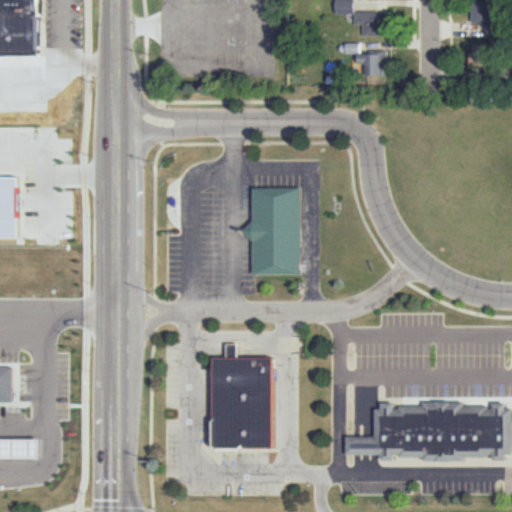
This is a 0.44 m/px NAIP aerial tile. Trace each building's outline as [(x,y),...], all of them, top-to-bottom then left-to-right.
[(0,57),(0,0),(47,0),(47,57),(0,57)] [(335,0),(354,0),(354,10),(335,10),(335,0)] [(501,36),(502,2),(475,1),(474,23),(486,23),(486,36),(501,36)] [(358,12),(388,12),(388,35),(365,35),(365,24),(358,24),(358,12)] [(345,43),(361,42),(362,51),(345,52),(345,43)] [(476,65),(494,65),(494,45),(476,45),(476,65)] [(360,54),(388,53),(389,75),(367,75),(366,63),(360,64),(360,54)] [(0,176),(12,177),(39,177),(74,177),(74,242),(0,240),(0,176)] [(256,187),(305,187),(305,275),(256,275),(256,241),(247,231),(256,222),(256,187)] [(218,359),(218,452),(281,451),(280,357),(242,357),(242,345),(233,345),(233,359),(218,359)] [(0,364),(18,365),(18,402),(0,401),(0,364)] [(351,436),(379,436),(379,408),(385,408),(385,402),(400,402),(400,408),(403,408),(403,404),(427,404),(427,401),(468,401),(468,405),(485,405),(485,400),(498,400),(498,403),(511,403),(511,410),(511,454),(510,454),(510,460),(500,460),(499,454),(492,455),(492,458),(468,458),(468,461),(427,461),(427,457),(400,457),(399,460),(386,460),(386,455),(351,455),(351,436)] [(0,438),(40,438),(40,458),(0,458),(0,438)]
